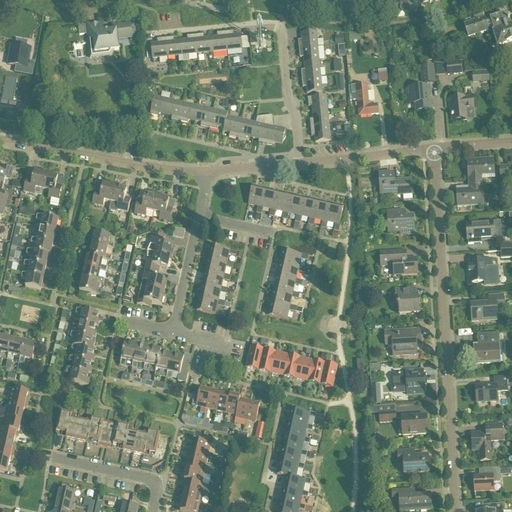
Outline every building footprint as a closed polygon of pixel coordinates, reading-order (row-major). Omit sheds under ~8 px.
[(475,22),(464,26),(468,38),(489,31),(491,30),(494,29),(495,32),(493,33),(498,48),(511,42),(511,26),(511,27),(507,15),(491,20),(486,22),(482,11),(472,15),(475,22)] [(86,24),(90,58),(110,56),(114,50),(119,50),(118,39),(135,37),(133,25),(114,27),(114,30),(103,32),(102,22),(86,24)] [(226,32),(227,51),(243,49),(241,34),(234,35),(234,31),(226,32)] [(211,37),(212,53),(227,51),(226,32),(217,33),(217,37),(211,37)] [(299,41),(300,49),(318,47),(317,32),(316,32),(312,33),(302,34),(302,40),(299,41)] [(187,40),(181,41),(183,56),(198,54),(196,35),(187,36),(187,40)] [(204,35),(196,35),(198,54),(212,53),(211,37),(204,38),(204,35)] [(335,37),(336,45),(344,44),(343,36),(335,37)] [(168,57),(166,38),(157,39),(157,43),(151,44),(152,52),(152,58),(152,59),(168,57)] [(166,38),(168,57),(183,56),(181,41),(175,41),(174,38),(166,38)] [(11,43),(8,63),(28,66),(31,47),(11,43)] [(318,47),(300,49),(300,58),(304,57),(305,64),(320,62),(318,47)] [(320,62),(305,64),(305,70),(302,71),(302,79),(321,77),(320,62)] [(447,64),(448,74),(462,73),(461,63),(447,64)] [(421,67),(423,84),(436,82),(434,65),(421,67)] [(488,72),(472,73),(473,83),(489,82),(488,72)] [(379,75),(380,83),(389,82),(388,74),(379,75)] [(321,77),(302,79),(303,88),(307,87),(307,94),(323,93),(321,77)] [(20,105),(14,104),(18,80),(6,78),(2,102),(0,102),(0,103),(0,119),(17,123),(20,105)] [(378,105),(371,105),(368,102),(367,85),(349,86),(350,100),(357,99),(358,101),(360,116),(379,115),(378,105)] [(408,104),(415,104),(415,111),(432,109),(430,86),(406,88),(408,104)] [(312,107),(313,113),(328,112),(327,96),(308,98),(309,107),(312,107)] [(166,115),(169,100),(154,97),(150,115),(159,117),(160,114),(166,115)] [(450,99),(452,121),(474,119),(472,97),(450,99)] [(171,120),(179,122),(184,103),(169,100),(166,115),(172,117),(171,120)] [(184,103),(179,122),(188,124),(189,120),(196,122),(199,107),(184,103)] [(201,127),(209,129),(213,110),(199,107),(196,122),(201,123),(201,127)] [(228,113),(213,110),(209,129),(217,130),(218,127),(224,128),(227,117),(228,115),(228,113)] [(310,120),(311,128),(329,127),(328,112),(313,113),(314,119),(310,120)] [(256,124),(253,138),(259,140),(261,141),(262,143),(265,145),(266,145),(268,145),(269,146),(271,145),(273,145),(276,144),(283,145),(283,142),(285,140),(286,138),(286,136),(285,133),(286,130),(274,128),(273,116),(257,118),(256,124)] [(227,117),(224,128),(223,132),(230,133),(229,137),(237,139),(242,120),(227,117)] [(256,124),(242,120),(237,139),(246,141),(247,137),(253,138),(256,124)] [(129,124),(130,137),(141,137),(142,124),(129,124)] [(329,127),(311,128),(312,137),(315,137),(316,143),(331,142),(329,127)] [(468,161),(469,180),(482,180),(482,176),(494,175),(493,159),(468,161)] [(0,184),(3,185),(5,179),(11,180),(13,169),(0,166),(0,184)] [(41,196),(42,190),(46,173),(42,172),(42,174),(34,172),(33,180),(27,178),(24,192),(41,196)] [(46,173),(42,190),(50,192),(48,198),(59,200),(62,187),(56,185),(58,178),(51,176),(51,174),(46,173)] [(379,174),(380,197),(412,195),(411,179),(394,180),(394,173),(379,174)] [(482,180),(469,180),(470,190),(457,191),(458,206),(483,205),(482,180)] [(12,187),(22,190),(23,183),(13,181),(12,187)] [(111,203),(115,186),(111,185),(110,186),(96,183),(94,192),(95,192),(92,205),(103,207),(105,201),(111,203)] [(115,186),(111,203),(110,210),(116,212),(117,210),(128,213),(131,199),(125,198),(127,190),(120,189),(120,187),(115,186)] [(263,208),(267,190),(253,187),(248,205),(258,207),(256,214),(261,215),(263,208)] [(267,190),(263,208),(270,210),(269,217),(274,218),(276,211),(280,193),(267,190)] [(289,214),(293,196),(280,193),(276,211),(283,213),(282,220),(287,221),(289,214)] [(153,212),(157,195),(153,194),(152,196),(145,195),(143,203),(137,201),(134,215),(145,217),(147,211),(153,212)] [(157,195),(153,212),(161,214),(159,220),(170,223),(173,209),(175,210),(177,202),(162,198),(162,197),(157,195)] [(306,199),(293,196),(289,214),(296,216),(295,223),(300,224),(302,217),(306,199)] [(306,199),(302,217),(309,218),(308,226),(313,227),(314,219),(318,202),(306,199)] [(318,202),(314,219),(322,221),(320,228),(321,229),(326,230),(327,222),(331,205),(318,202)] [(331,205),(327,222),(335,224),(334,232),(339,233),(340,225),(339,225),(343,208),(331,205)] [(387,212),(388,234),(407,232),(407,235),(414,235),(413,217),(394,218),(394,212),(387,212)] [(38,228),(56,232),(58,220),(37,215),(36,220),(40,221),(38,228)] [(482,243),(481,239),(500,238),(499,221),(480,222),(480,224),(467,225),(468,239),(469,244),(482,243)] [(121,227),(120,233),(126,235),(128,228),(121,227)] [(37,233),(36,240),(53,244),(56,232),(38,228),(34,228),(33,232),(37,233)] [(173,237),(183,239),(185,230),(175,228),(173,237)] [(92,245),(108,249),(113,250),(115,245),(109,243),(111,236),(95,233),(92,245)] [(161,236),(153,234),(151,245),(148,252),(155,253),(172,257),(175,245),(165,243),(166,237),(161,236)] [(53,244),(36,240),(32,239),(31,244),(35,245),(33,252),(48,255),(51,255),(53,244)] [(501,252),(511,251),(511,244),(511,242),(501,242),(501,245),(500,245),(500,252),(501,252)] [(108,249),(92,245),(90,256),(88,256),(105,260),(111,261),(112,257),(106,255),(108,249)] [(211,247),(209,258),(227,263),(229,255),(236,256),(237,252),(230,250),(230,251),(211,247)] [(31,264),(46,267),(48,255),(33,252),(27,250),(26,255),(32,257),(31,264)] [(380,253),(381,266),(393,266),(393,276),(417,274),(416,259),(405,259),(405,251),(380,253)] [(148,259),(145,270),(158,273),(160,267),(167,269),(169,262),(171,262),(172,257),(155,253),(148,252),(148,259)] [(283,252),(280,263),(299,267),(300,260),(307,261),(308,256),(301,255),(301,256),(283,252)] [(105,260),(88,256),(85,268),(100,272),(106,273),(107,268),(101,266),(103,260),(105,261),(105,260)] [(209,258),(206,271),(224,276),(226,267),(233,269),(234,264),(227,263),(209,258)] [(470,261),(471,283),(486,282),(485,273),(493,273),(492,259),(470,261)] [(28,275),(43,278),(46,267),(31,264),(25,263),(24,267),(29,269),(28,275)] [(299,267),(280,263),(280,264),(277,276),(296,280),(297,273),(304,274),(305,269),(299,267)] [(82,280),(97,283),(104,285),(105,279),(99,278),(100,272),(85,268),(82,280)] [(148,281),(147,289),(164,293),(167,280),(157,278),(158,273),(145,270),(143,280),(148,281)] [(206,271),(203,284),(221,288),(223,280),(230,282),(231,277),(224,276),(206,271)] [(43,278),(28,275),(22,274),(21,279),(27,280),(25,287),(41,291),(43,278)] [(274,289),(293,293),(294,286),(301,287),(302,282),(296,280),(277,276),(274,289)] [(97,283),(82,280),(79,292),(101,297),(102,292),(96,290),(97,283)] [(203,284),(200,297),(218,301),(220,293),(234,297),(235,292),(221,288),(203,284)] [(163,297),(164,293),(147,289),(141,287),(137,305),(150,308),(151,302),(159,304),(161,297),(163,297)] [(299,295),(293,293),(274,289),(271,302),(290,306),(292,299),(298,300),(299,295)] [(395,291),(396,300),(398,300),(399,315),(419,314),(418,296),(415,296),(415,290),(395,291)] [(471,305),(472,322),(497,321),(496,306),(503,306),(503,295),(489,296),(489,304),(471,305)] [(200,297),(196,312),(215,316),(217,306),(221,307),(224,308),(224,307),(225,303),(218,301),(200,297)] [(296,308),(290,306),(271,302),(268,316),(287,320),(289,311),(295,313),(296,308)] [(80,323),(97,327),(98,321),(96,321),(98,314),(77,309),(76,315),(82,316),(80,323)] [(78,335),(95,338),(96,333),(93,333),(95,327),(97,327),(80,323),(74,322),(73,327),(79,328),(78,335)] [(385,333),(385,345),(392,345),(393,356),(416,355),(416,345),(421,345),(420,337),(411,337),(410,331),(385,333)] [(75,346),(93,351),(94,350),(92,350),(93,345),(91,344),(92,338),(95,339),(95,338),(78,335),(72,333),(71,337),(70,339),(76,340),(75,346)] [(483,344),(473,345),(475,365),(503,363),(501,343),(499,343),(499,333),(483,334),(483,344)] [(8,356),(12,340),(0,337),(0,359),(1,354),(8,356)] [(24,342),(12,340),(8,356),(7,361),(12,362),(13,357),(20,358),(24,342)] [(24,342),(20,358),(19,364),(24,365),(25,359),(32,361),(34,353),(36,345),(24,342)] [(133,363),(136,348),(137,345),(132,344),(132,347),(124,345),(120,366),(125,367),(126,361),(133,363)] [(75,359),(93,363),(95,358),(92,357),(93,351),(75,346),(73,346),(72,352),(77,353),(75,359)] [(143,349),(136,348),(133,363),(132,369),(137,370),(138,364),(145,366),(148,350),(149,348),(144,347),(143,349)] [(247,364),(246,369),(258,371),(263,350),(251,348),(249,355),(249,356),(247,363),(247,364)] [(155,352),(148,350),(145,366),(143,371),(148,372),(149,367),(156,368),(159,355),(160,351),(155,349),(155,352)] [(263,350),(258,371),(271,374),(276,353),(263,350)] [(276,353),(271,374),(283,377),(288,356),(276,353)] [(159,355),(156,368),(154,376),(159,378),(161,372),(167,373),(171,357),(171,355),(167,354),(166,356),(159,355)] [(288,356),(283,377),(295,380),(300,359),(288,356)] [(179,376),(180,372),(184,358),(178,357),(178,359),(171,357),(167,373),(166,379),(171,380),(173,374),(179,376)] [(73,371),(91,375),(92,370),(89,369),(91,363),(93,364),(93,363),(75,359),(70,358),(69,363),(74,364),(73,371)] [(300,359),(295,380),(308,382),(313,361),(300,359)] [(356,360),(357,373),(365,372),(364,360),(356,360)] [(313,361),(308,382),(320,385),(325,364),(313,361)] [(325,364),(320,385),(333,388),(337,367),(325,364)] [(91,375),(73,371),(68,370),(66,375),(72,376),(70,382),(88,386),(89,382),(87,381),(88,375),(91,375)] [(422,371),(405,372),(405,373),(393,374),(393,390),(406,389),(407,395),(424,394),(422,371)] [(180,372),(179,376),(178,382),(186,383),(188,374),(180,372)] [(122,377),(121,381),(128,382),(130,375),(125,374),(122,377)] [(494,378),(494,385),(496,385),(497,393),(508,392),(507,377),(494,378)] [(373,405),(380,404),(379,385),(371,385),(372,390),(373,405)] [(497,393),(496,385),(494,385),(476,386),(476,394),(477,394),(477,403),(497,402),(497,393)] [(11,389),(9,399),(28,403),(29,398),(27,398),(28,393),(11,389)] [(206,409),(210,390),(205,389),(205,391),(199,390),(197,399),(193,398),(191,406),(200,408),(199,413),(205,414),(206,409)] [(215,391),(210,390),(206,409),(216,412),(220,394),(214,393),(215,391)] [(216,412),(226,414),(230,394),(225,393),(225,396),(220,394),(216,412)] [(236,416),(239,399),(234,398),(235,395),(230,394),(226,414),(236,416)] [(9,399),(6,409),(23,413),(24,408),(27,408),(28,403),(9,399)] [(244,400),(239,399),(236,416),(235,419),(245,421),(249,404),(244,402),(244,400)] [(249,404),(245,421),(255,424),(260,404),(255,402),(254,405),(249,404)] [(6,409),(4,419),(23,423),(24,419),(22,418),(23,413),(6,409)] [(309,414),(291,411),(288,424),(306,427),(307,426),(308,417),(315,419),(316,414),(309,413),(309,414)] [(61,412),(56,432),(67,434),(70,419),(71,414),(61,412)] [(379,414),(380,424),(396,423),(395,412),(379,414)] [(67,434),(66,439),(76,441),(81,421),(75,420),(76,415),(71,414),(70,419),(67,434)] [(401,418),(402,436),(426,435),(425,416),(401,418)] [(81,421),(76,441),(87,443),(88,439),(91,423),(92,419),(88,418),(87,422),(81,421)] [(4,419),(2,429),(19,433),(20,427),(22,428),(23,423),(4,419)] [(91,423),(88,439),(98,441),(99,439),(99,436),(100,433),(101,430),(101,427),(102,424),(103,421),(92,419),(91,423)] [(288,424),(285,437),(303,440),(304,439),(305,431),(312,432),(313,427),(307,426),(306,427),(288,424)] [(117,429),(113,445),(124,447),(128,427),(118,425),(117,429)] [(503,441),(502,425),(486,426),(486,433),(471,434),(472,451),(480,451),(480,462),(491,461),(490,442),(503,441)] [(123,451),(134,454),(134,453),(138,433),(132,432),(133,428),(128,427),(124,447),(123,451)] [(0,428),(0,439),(14,442),(15,437),(18,437),(19,433),(2,429),(0,428)] [(134,453),(134,454),(144,456),(145,452),(150,432),(145,430),(144,435),(138,433),(134,453)] [(150,432),(145,452),(156,454),(160,434),(150,432)] [(374,434),(375,445),(385,444),(384,439),(378,434),(374,434)] [(303,440),(285,437),(282,450),(301,453),(301,452),(303,444),(309,445),(310,440),(304,439),(303,440)] [(0,439),(0,449),(14,453),(15,448),(12,448),(14,442),(0,439)] [(190,446),(189,450),(208,455),(210,444),(193,441),(192,447),(190,446)] [(0,449),(0,459),(9,462),(10,457),(13,457),(14,453),(0,449)] [(189,450),(187,456),(190,456),(189,461),(206,465),(208,455),(189,450)] [(282,450),(280,463),(298,466),(298,465),(300,457),(306,458),(307,453),(301,452),(301,453),(282,450)] [(397,452),(398,461),(403,461),(404,475),(428,474),(427,456),(411,457),(410,451),(397,452)] [(0,459),(0,470),(2,471),(10,473),(11,468),(8,467),(9,462),(0,459)] [(185,466),(184,470),(203,475),(206,465),(189,461),(187,467),(185,466)] [(304,466),(298,465),(298,466),(280,463),(277,476),(286,478),(295,479),(297,470),(303,471),(304,466)] [(474,477),(474,492),(494,491),(493,483),(501,483),(500,469),(484,470),(484,475),(478,476),(478,477),(474,477)] [(184,470),(183,476),(185,476),(184,481),(201,485),(203,475),(184,470)] [(302,495),(303,493),(304,485),(310,486),(311,481),(303,480),(303,481),(295,479),(286,478),(283,491),(302,495)] [(184,481),(183,486),(185,487),(184,491),(201,495),(204,485),(201,485),(184,481)] [(56,500),(72,503),(74,493),(58,489),(56,500)] [(111,495),(119,497),(120,491),(112,489),(111,495)] [(180,497),(179,501),(199,506),(201,495),(184,491),(183,497),(180,497)] [(308,494),(303,493),(302,495),(283,491),(281,504),(299,508),(300,506),(302,498),(307,499),(308,494)] [(392,492),(392,498),(399,498),(400,511),(431,510),(430,496),(410,497),(409,491),(392,492)] [(103,500),(115,503),(117,497),(105,494),(103,500)] [(56,500),(54,510),(60,511),(70,511),(72,503),(56,500)] [(179,501),(178,506),(181,507),(179,511),(197,511),(199,506),(179,501)]
